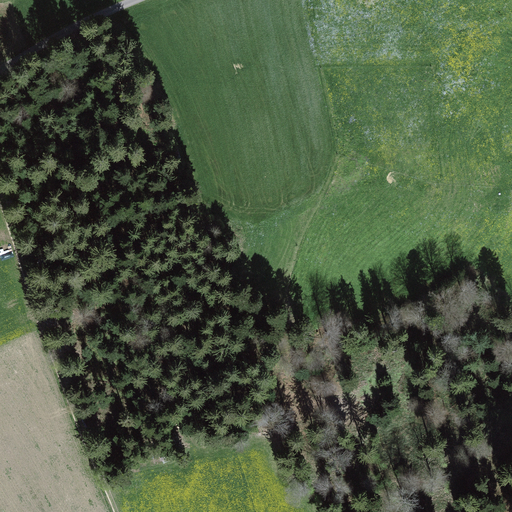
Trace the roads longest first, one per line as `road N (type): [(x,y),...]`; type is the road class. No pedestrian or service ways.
road 1 (track): [(116,511),(67,336),(0,146)]
road 2 (unclassified): [(0,79),(149,0)]
